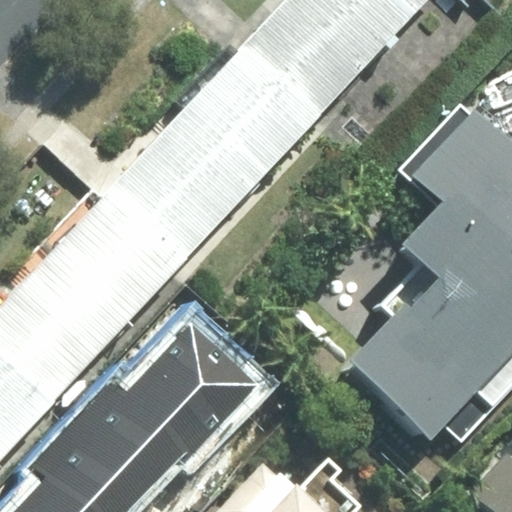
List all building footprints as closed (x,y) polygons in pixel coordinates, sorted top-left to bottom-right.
[(0,446),(405,0),(263,0),(0,290),(0,446)] [(430,458),(511,369),(511,161),(445,100),(381,169),(421,206),(380,251),(410,279),(330,366),(430,458)] [(170,418),(120,370),(50,443),(65,457),(13,510),(0,497),(0,511),(138,511),(181,468),(150,439),(170,418)] [(511,511),(511,472),(490,452),(457,486),(484,511),(511,511)] [(285,494),(252,464),(208,511),(349,511),(335,499),(345,489),(315,461),(285,494)]
